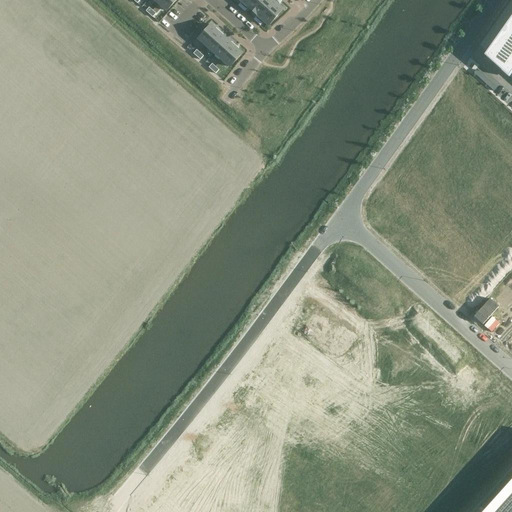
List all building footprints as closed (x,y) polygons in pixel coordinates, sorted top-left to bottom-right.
[(176,0),(161,0),(159,3),(167,11),(176,0)] [(253,11),(260,3),(256,0),(248,0),(245,4),(253,11)] [(275,2),(272,0),(262,0),(260,3),(268,10),(275,2)] [(276,17),(283,9),(275,2),(268,10),(276,17)] [(260,18),(268,10),(260,3),(253,11),(260,18)] [(269,25),(276,17),(268,10),(260,18),(269,25)] [(511,17),(491,47),(511,66),(511,17)] [(210,25),(198,39),(206,46),(218,32),(210,25)] [(226,39),(218,32),(206,46),(214,53),(226,39)] [(234,46),(226,39),(214,53),(222,60),(234,46)] [(242,54),(234,46),(222,60),(230,67),(242,54)] [(511,278),(486,308),(511,331),(511,278)] [(511,511),(511,478),(480,511),(511,511)]
